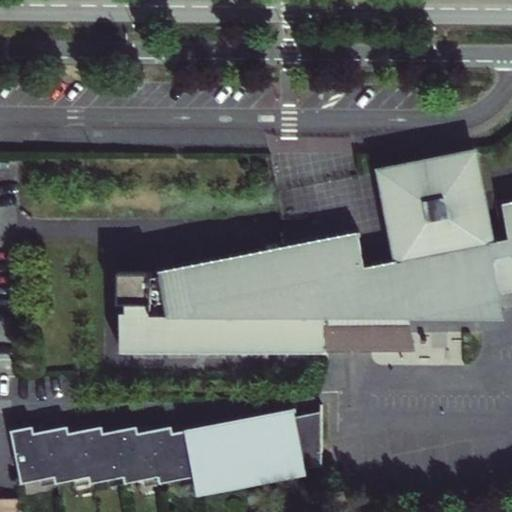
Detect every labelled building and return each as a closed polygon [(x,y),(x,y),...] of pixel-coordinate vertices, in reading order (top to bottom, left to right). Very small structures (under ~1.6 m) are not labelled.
[(511,201),(504,203),(508,225),(511,239),(493,243),(490,229),(475,152),(382,170),(400,261),(367,267),(364,257),(354,259),(350,241),(335,245),(333,237),(154,272),(118,271),(118,303),(128,303),(127,312),(121,312),(121,351),(326,351),(326,300),(349,296),(351,304),(406,294),(410,309),(464,309),(472,308),(480,306),(485,302),(491,298),(496,292),(511,289),(511,201)] [(511,239),(508,225),(490,229),(493,243),(511,239)] [(359,232),(333,237),(335,245),(350,241),(354,259),(364,257),(359,232)] [(418,351),(410,309),(406,294),(351,304),(349,296),(326,300),(326,351),(418,351)] [(295,407),(186,428),(186,429),(174,432),(173,425),(166,426),(151,429),(140,432),(138,425),(116,429),(105,432),(104,425),(81,430),(70,432),(69,425),(47,430),(36,432),(34,426),(12,430),(23,483),(56,476),(57,483),(91,476),(92,483),(125,476),(127,483),(160,476),(161,483),(196,476),(199,493),(308,473),(307,468),(322,465),(323,410),(297,416),(295,407)] [(46,423),(34,426),(36,432),(47,430),(46,423)] [(80,423),(69,425),(70,432),(81,430),(80,423)] [(115,423),(104,425),(105,432),(116,429),(115,423)] [(150,423),(138,425),(140,432),(151,429),(150,423)] [(185,423),(173,425),(174,432),(186,429),(186,428),(185,423)] [(0,511),(17,511),(18,498),(0,497),(0,511)]
